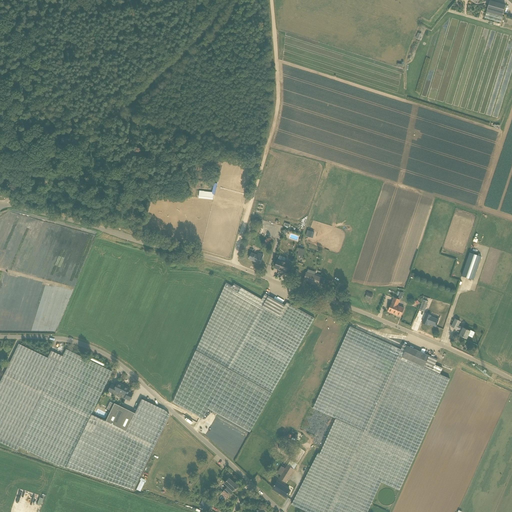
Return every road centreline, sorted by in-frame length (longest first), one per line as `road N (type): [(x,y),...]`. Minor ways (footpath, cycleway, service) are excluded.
road 1 (unclassified): [(282,511),(105,354),(75,341),(0,336)]
road 2 (unclassified): [(3,204),(41,165),(118,111),(223,0)]
road 3 (unclassified): [(511,379),(233,264)]
road 4 (track): [(241,236),(277,104),(272,0)]
road 5 (unclassified): [(233,264),(3,204)]
